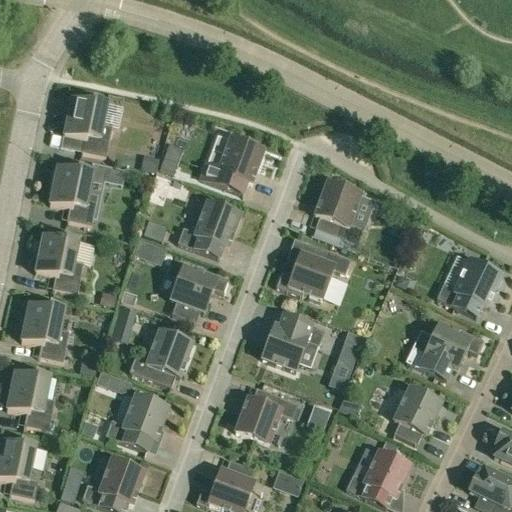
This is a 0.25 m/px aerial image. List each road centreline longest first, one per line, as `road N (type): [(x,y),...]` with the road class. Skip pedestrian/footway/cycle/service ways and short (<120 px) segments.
road 1 (residential): [(169,511),(305,151)]
road 2 (residential): [(428,511),(511,334)]
road 3 (residential): [(0,240),(33,83)]
